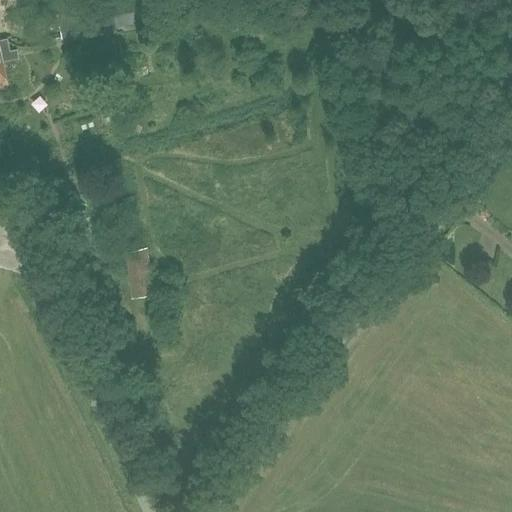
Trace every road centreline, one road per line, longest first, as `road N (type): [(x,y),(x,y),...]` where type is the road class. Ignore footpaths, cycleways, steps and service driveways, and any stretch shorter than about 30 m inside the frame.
road 1 (track): [(210,511),(511,123)]
road 2 (unclassified): [(150,511),(0,209)]
